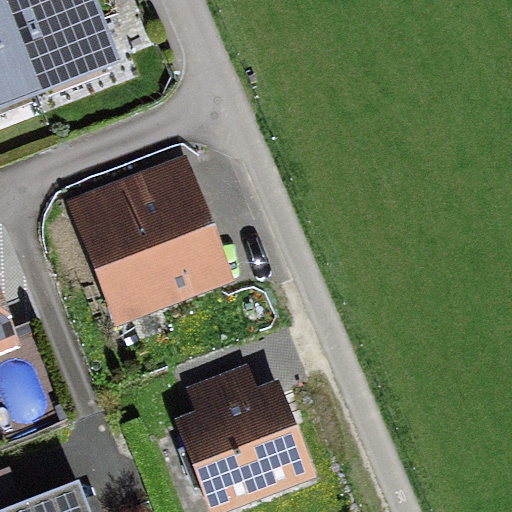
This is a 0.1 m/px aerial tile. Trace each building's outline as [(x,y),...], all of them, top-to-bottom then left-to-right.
[(0,0),(0,103),(35,90),(0,0)] [(87,0),(0,0),(35,90),(111,60),(87,0)] [(179,165),(78,203),(105,274),(120,269),(136,311),(222,278),(179,165)] [(274,395),(185,428),(215,508),(304,475),(274,395)] [(88,511),(79,486),(8,511),(88,511)]
